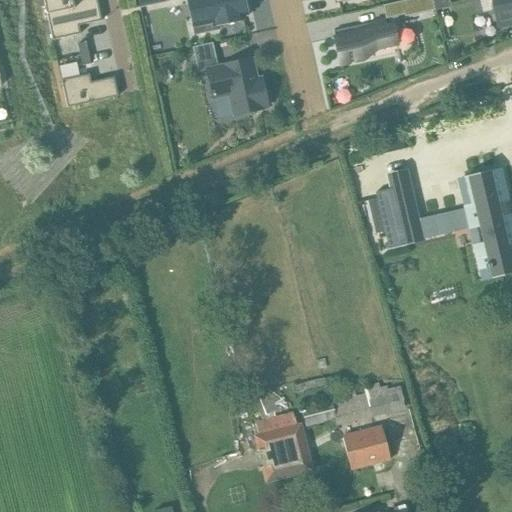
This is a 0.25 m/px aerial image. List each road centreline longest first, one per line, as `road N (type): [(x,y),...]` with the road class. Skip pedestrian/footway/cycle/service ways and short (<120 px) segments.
road 1 (track): [(0,261),(408,95)]
road 2 (residential): [(284,0),(312,117)]
